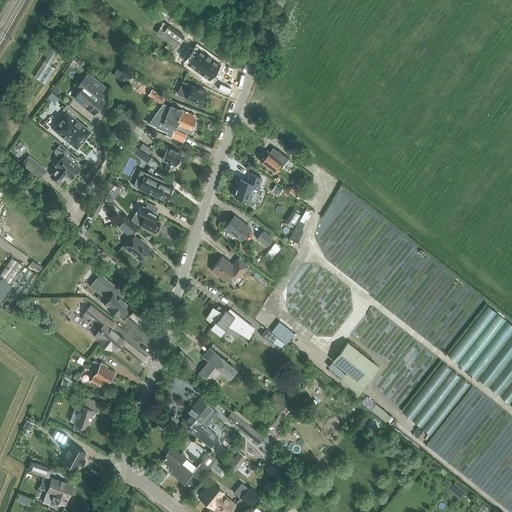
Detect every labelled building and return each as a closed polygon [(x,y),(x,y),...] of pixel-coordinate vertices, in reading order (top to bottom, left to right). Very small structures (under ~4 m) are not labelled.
[(163,32),(178,44),(185,37),(168,25),(163,32)] [(53,45),(52,47),(48,44),(42,54),(46,57),(44,61),(49,65),(59,49),(53,45)] [(163,53),(156,48),(152,53),(160,58),(163,53)] [(190,58),(195,62),(200,66),(196,71),(197,71),(202,75),(208,79),(216,68),(205,60),(208,57),(196,49),(190,58)] [(133,75),(125,69),(117,79),(125,85),(133,75)] [(93,114),(103,102),(97,96),(105,87),(88,73),(77,87),(80,90),(74,98),(93,114)] [(205,92),(191,86),(191,85),(182,82),(180,88),(178,94),(186,97),(186,98),(200,104),(205,92)] [(170,101),(165,99),(151,90),(148,95),(161,104),(162,102),(167,105),(170,101)] [(160,115),(159,117),(159,119),(160,120),(161,122),(163,123),(162,124),(176,129),(176,128),(175,128),(182,111),(182,110),(170,104),(167,110),(166,110),(164,110),(163,111),(161,112),(160,114),(160,115)] [(78,114),(67,105),(64,110),(68,113),(54,129),(77,148),(83,142),(82,141),(85,138),(85,139),(91,132),(74,119),(78,114)] [(122,111),(112,126),(128,136),(137,122),(138,122),(122,111)] [(182,111),(175,128),(176,128),(191,134),(196,122),(193,121),(195,116),(182,111)] [(210,131),(212,130),(215,131),(218,123),(210,120),(209,123),(207,124),(210,131)] [(171,138),(182,143),(186,136),(174,131),(171,138)] [(143,142),(140,146),(150,153),(153,149),(143,142)] [(167,162),(164,168),(171,172),(181,153),(159,143),(156,149),(164,152),(160,159),(167,162)] [(55,166),(58,168),(50,176),(60,184),(67,175),(71,179),(80,168),(74,163),(77,158),(61,144),(60,144),(61,145),(56,150),(56,152),(56,154),(61,158),(55,166)] [(152,158),(149,155),(144,152),(140,158),(148,163),(152,158)] [(267,154),(262,161),(274,171),(278,166),(280,168),(284,163),(290,167),(293,163),(279,152),(273,159),(267,154)] [(23,163),(40,178),(46,171),(29,156),(23,163)] [(138,188),(166,201),(173,187),(165,183),(164,184),(145,175),(138,188)] [(240,180),(234,196),(247,200),(253,204),(255,201),(256,197),(258,193),(259,189),(259,185),(258,185),(260,178),(250,175),(247,182),(240,180)] [(108,179),(99,195),(108,200),(117,184),(108,179)] [(304,190),(294,183),(289,190),(299,197),(304,190)] [(275,185),(272,190),(279,194),(281,189),(275,185)] [(88,216),(94,219),(103,203),(97,200),(88,216)] [(158,215),(142,206),(138,215),(135,214),(131,221),(140,225),(155,233),(161,223),(155,220),(158,215)] [(300,216),(293,211),(289,217),(296,222),(300,216)] [(225,228),(240,241),(249,228),(234,216),(225,228)] [(132,234),(135,230),(125,221),(119,228),(132,239),(124,247),(141,262),(151,250),(145,245),(146,243),(141,239),(139,240),(132,234)] [(263,231),(257,239),(266,246),(272,238),(263,231)] [(274,243),(264,256),(270,260),(279,248),(277,246),(278,246),(274,243)] [(0,307),(10,315),(39,276),(12,257),(0,274),(0,307)] [(226,279),(231,283),(236,276),(239,277),(247,267),(237,259),(233,265),(221,257),(210,270),(224,280),(226,279)] [(106,281),(98,275),(90,286),(97,292),(100,289),(109,297),(104,304),(107,307),(106,308),(122,320),(124,316),(126,318),(132,311),(130,309),(132,307),(119,297),(123,292),(106,280),(106,281)] [(94,336),(115,352),(125,339),(110,328),(113,324),(97,311),(97,312),(90,307),(81,318),(89,323),(90,321),(100,328),(94,336)] [(227,325),(248,338),(253,329),(229,310),(228,312),(225,310),(222,314),(212,308),(206,319),(213,324),(211,328),(220,335),(227,325)] [(276,338),(265,329),(260,335),(272,342),(276,338)] [(332,360),(352,375),(364,385),(379,366),(347,341),(332,360)] [(203,357),(208,361),(198,374),(211,383),(221,371),(230,378),(236,370),(209,349),(203,357)] [(95,355),(104,361),(108,356),(98,350),(95,355)] [(91,381),(98,386),(102,381),(107,383),(113,372),(106,368),(107,367),(101,363),(100,364),(94,361),(93,362),(92,361),(90,365),(97,370),(91,381)] [(60,388),(65,390),(68,383),(62,381),(60,388)] [(287,404),(277,397),(273,394),(268,400),(269,401),(266,406),(271,409),(274,405),(282,411),(287,404)] [(85,399),(83,407),(80,406),(75,404),(73,412),(78,414),(72,429),(82,432),(84,427),(86,428),(92,411),(97,412),(99,404),(85,399)] [(191,409),(180,423),(182,425),(188,429),(193,434),(210,447),(218,437),(205,428),(217,413),(215,411),(201,400),(197,405),(195,404),(191,409)] [(234,410),(232,412),(241,419),(243,417),(234,410)] [(258,444),(263,437),(241,419),(232,412),(231,411),(226,418),(258,444)] [(381,423),(374,417),(367,425),(374,431),(381,423)] [(27,420),(23,428),(28,431),(32,423),(27,420)] [(51,437),(61,442),(59,445),(68,450),(61,462),(76,469),(79,464),(81,465),(85,459),(82,458),(85,452),(71,445),(65,441),(67,436),(55,429),(51,437)] [(179,453),(170,445),(165,455),(166,456),(161,461),(171,470),(169,472),(184,484),(187,480),(194,486),(210,466),(215,460),(208,454),(200,463),(199,462),(195,467),(185,458),(185,457),(184,457),(186,455),(181,451),(179,453)] [(233,473),(246,458),(239,452),(227,468),(233,473)] [(215,460),(210,466),(219,474),(224,467),(215,460)] [(245,460),(242,465),(249,471),(253,465),(245,460)] [(43,476),(48,477),(51,469),(31,462),(28,470),(43,476)] [(282,472),(271,464),(266,471),(277,479),(282,472)] [(49,506),(54,507),(56,502),(64,505),(66,498),(67,499),(72,486),(48,477),(43,476),(42,480),(50,483),(46,492),(53,494),(49,506)] [(456,495),(462,487),(454,481),(448,488),(456,495)] [(228,511),(235,505),(221,494),(222,492),(212,484),(207,490),(205,488),(198,497),(213,509),(215,506),(222,511),(228,511)] [(240,498),(250,507),(258,497),(247,489),(240,498)] [(20,503),(27,506),(30,500),(23,496),(20,503)]
